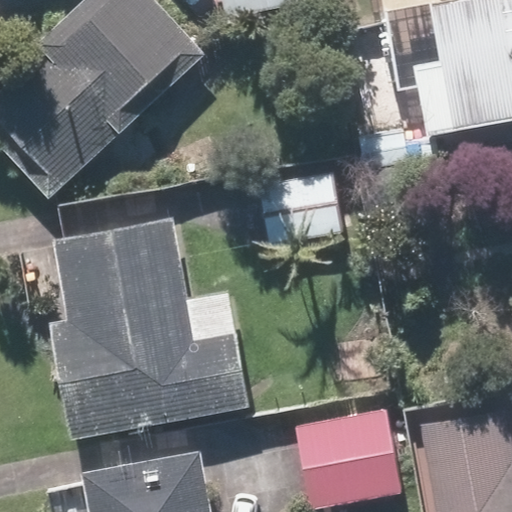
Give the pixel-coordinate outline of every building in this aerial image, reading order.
[(210,47),(165,0),(83,0),(42,39),(46,44),(0,88),(0,135),(57,195),(210,47)] [(222,0),(224,10),(283,0),(222,0)] [(511,0),(434,0),(450,122),(511,114),(511,0)] [(342,170),(262,181),(269,239),(350,229),(342,170)] [(78,316),(54,321),(77,433),(257,397),(234,284),(190,293),(173,212),(61,235),(78,316)] [(405,486),(390,403),(300,420),(314,502),(405,486)] [(511,511),(511,403),(430,418),(445,511),(511,511)] [(93,511),(212,511),(204,452),(88,467),(93,511)]
